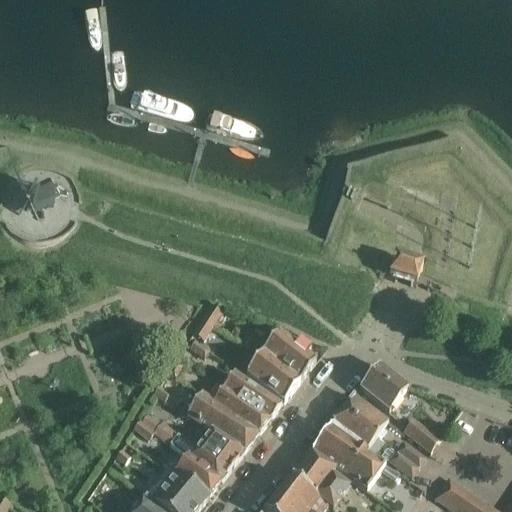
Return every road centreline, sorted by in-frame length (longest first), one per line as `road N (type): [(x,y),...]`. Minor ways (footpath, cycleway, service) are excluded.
road 1 (residential): [(233,511),(367,347)]
road 2 (residential): [(511,416),(408,379),(367,347)]
